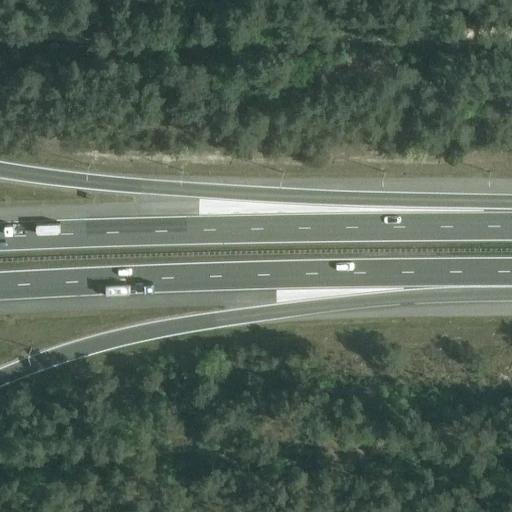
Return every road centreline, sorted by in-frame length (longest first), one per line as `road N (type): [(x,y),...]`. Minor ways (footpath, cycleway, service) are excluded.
road 1 (motorway): [(511,215),(0,170)]
road 2 (motorway): [(511,227),(0,238)]
road 3 (motorway): [(0,378),(148,330),(464,273)]
road 4 (motorway): [(0,287),(464,273)]
